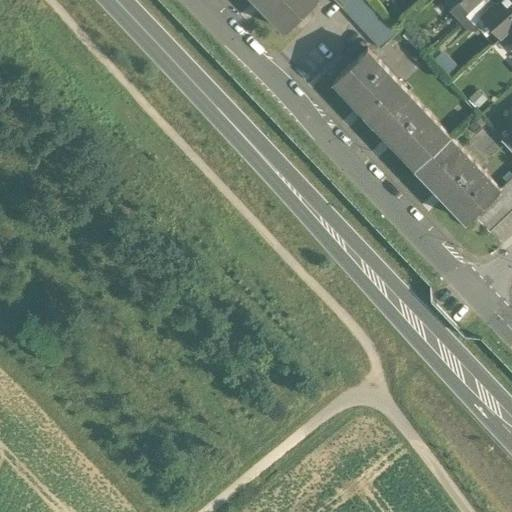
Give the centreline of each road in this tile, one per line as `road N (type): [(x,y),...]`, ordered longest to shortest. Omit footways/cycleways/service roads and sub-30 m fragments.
road 1 (secondary): [(113,0),(511,423)]
road 2 (track): [(47,0),(380,348),(379,373),(365,397)]
road 3 (residential): [(478,297),(192,0)]
road 4 (unclassified): [(467,511),(387,402),(365,397),(342,402),(211,511)]
